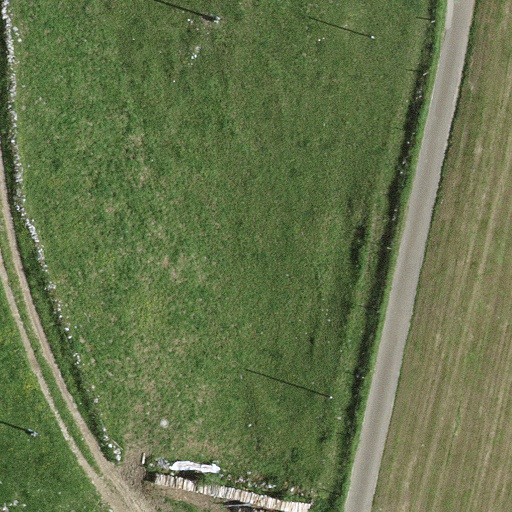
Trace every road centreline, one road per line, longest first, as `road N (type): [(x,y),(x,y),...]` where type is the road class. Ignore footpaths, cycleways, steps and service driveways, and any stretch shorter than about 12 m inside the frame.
road 1 (unclassified): [(467,0),(359,511)]
road 2 (track): [(0,194),(5,244),(73,436),(135,511)]
